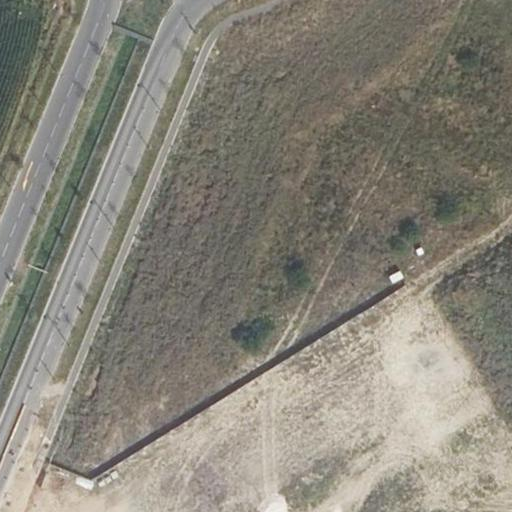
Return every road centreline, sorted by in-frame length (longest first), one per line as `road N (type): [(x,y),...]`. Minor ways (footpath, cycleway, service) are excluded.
road 1 (unclassified): [(0,451),(195,0)]
road 2 (unclassified): [(103,0),(0,259)]
